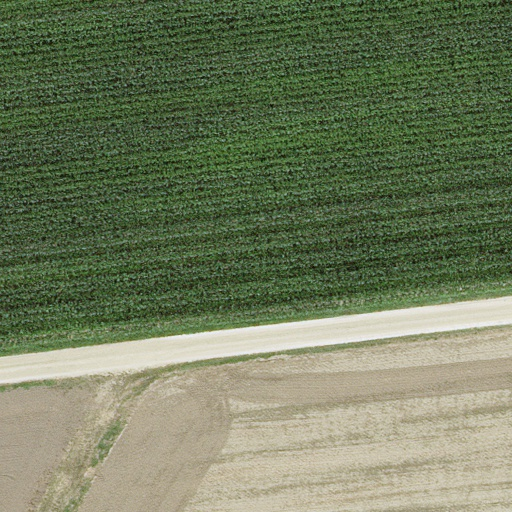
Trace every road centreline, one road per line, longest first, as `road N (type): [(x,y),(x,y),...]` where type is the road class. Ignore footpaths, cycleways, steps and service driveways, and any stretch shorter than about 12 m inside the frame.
road 1 (track): [(0,370),(511,310)]
road 2 (track): [(123,356),(45,511)]
